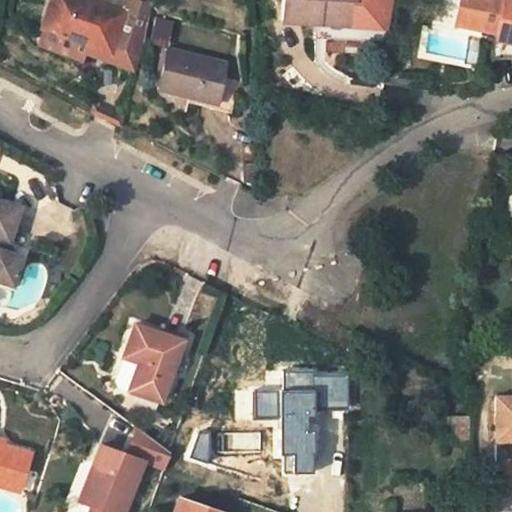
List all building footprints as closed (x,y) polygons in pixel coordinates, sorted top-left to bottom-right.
[(76,40),(127,60),(142,21),(140,20),(124,14),(88,0),(50,0),(41,26),(43,27),(37,44),(69,56),(76,40)] [(138,0),(128,0),(124,14),(140,20),(146,3),(138,0)] [(282,0),(281,21),(317,24),(318,16),(350,18),(351,0),(282,0)] [(458,0),(437,0),(433,26),(468,33),(470,27),(454,24),(458,0)] [(511,0),(458,0),(454,24),(470,27),(494,32),(493,38),(511,42),(511,0)] [(170,42),(175,19),(158,15),(153,38),(170,42)] [(350,26),(350,18),(318,16),(317,24),(350,26)] [(166,49),(156,88),(217,104),(215,109),(231,113),(239,81),(224,77),(227,65),(166,49)] [(256,164),(244,164),(244,183),(256,183),(256,164)] [(18,205),(0,199),(0,281),(11,285),(19,257),(2,252),(6,241),(8,242),(18,205)] [(181,341),(134,324),(123,358),(115,381),(118,388),(161,402),(181,341)] [(511,397),(497,398),(497,442),(511,441),(511,397)] [(465,416),(447,416),(447,442),(466,441),(465,416)] [(111,511),(122,511),(140,462),(163,471),(169,453),(136,428),(126,456),(100,446),(80,500),(92,505),(111,511)] [(0,484),(19,490),(30,454),(0,445),(0,484)] [(220,511),(178,498),(173,511),(220,511)]
